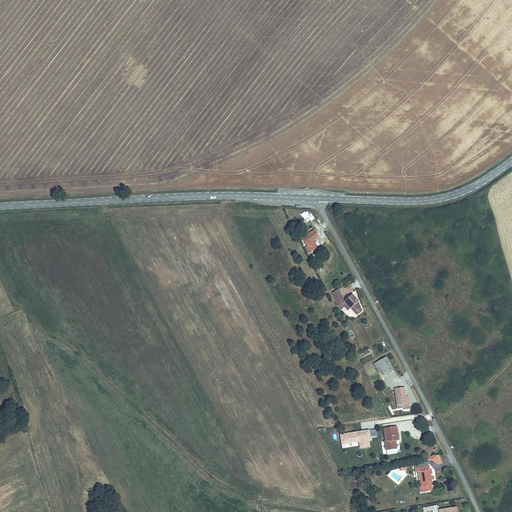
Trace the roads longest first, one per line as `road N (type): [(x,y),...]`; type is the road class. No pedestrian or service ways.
road 1 (residential): [(319,198),(478,511)]
road 2 (secondary): [(319,198),(0,206)]
road 3 (secondary): [(511,160),(476,184),(431,199),(319,198)]
